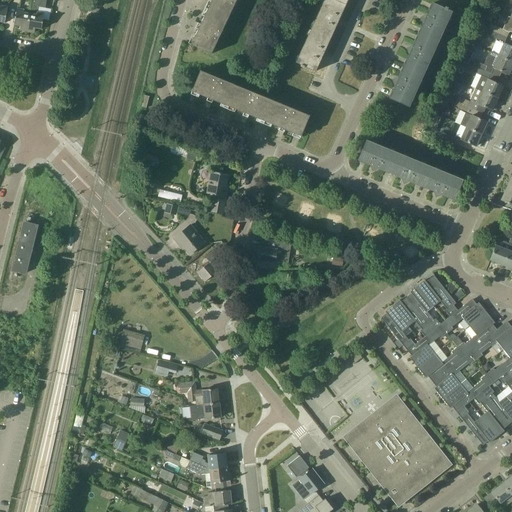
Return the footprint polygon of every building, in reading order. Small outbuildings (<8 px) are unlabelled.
[(32,0),(30,14),(27,31),(35,32),(36,28),(42,29),(45,13),(37,12),(38,7),(45,8),(46,0),(32,0)] [(228,18),(236,0),(211,0),(207,9),(228,18)] [(340,19),(346,5),(336,0),(324,0),(311,29),(331,38),(337,24),(339,25),(341,19),(340,19)] [(424,22),(418,35),(438,43),(452,12),(433,3),(427,16),(425,16),(423,17),(422,19),(423,21),(424,22)] [(0,8),(0,21),(5,22),(8,7),(1,6),(0,9),(0,8)] [(27,31),(30,14),(24,13),(24,10),(17,9),(14,24),(21,25),(20,30),(27,31)] [(212,54),(228,18),(207,9),(200,24),(198,23),(195,28),(198,29),(191,45),(212,54)] [(511,17),(510,17),(504,29),(492,24),(490,29),(502,35),(507,38),(510,31),(511,32),(511,17)] [(491,52),(495,54),(499,56),(511,61),(511,47),(504,44),(507,38),(502,35),(490,29),(477,24),(474,29),(497,40),(491,52)] [(325,52),(331,38),(311,29),(296,63),(316,72),(322,57),(324,58),(326,53),(325,52)] [(410,53),(404,66),(423,74),(438,43),(418,35),(413,47),(411,47),(409,48),(408,49),(408,50),(409,52),(410,53)] [(469,42),(475,45),(478,39),(472,36),(469,42)] [(495,54),(491,52),(490,52),(484,65),(475,61),(473,65),(491,74),(494,68),(509,74),(511,67),(511,61),(499,56),(495,54)] [(473,65),(469,64),(467,68),(467,69),(481,76),(476,88),(498,98),(503,86),(489,80),(491,74),(473,65)] [(396,84),(390,98),(409,106),(423,74),(404,66),(398,79),(397,78),(395,79),(394,81),(395,84),(396,84)] [(200,71),(192,91),(208,98),(207,101),(212,103),(213,100),(228,106),(237,86),(200,71)] [(461,84),(456,81),(452,88),(458,91),(461,84)] [(273,100),(237,86),(228,106),(244,113),(243,116),(248,118),(249,115),(265,121),(273,100)] [(497,100),(498,98),(476,88),(470,100),(472,101),(471,102),(459,96),(457,101),(483,113),(486,107),(492,110),(497,100)] [(310,115),(273,100),(265,121),(280,128),(279,130),(284,133),(285,130),(301,136),(310,115)] [(483,113),(457,101),(455,106),(467,112),(466,113),(461,125),(466,127),(482,134),(487,122),(480,119),(483,113)] [(456,122),(461,124),(464,112),(459,110),(456,122)] [(481,136),(482,134),(466,127),(461,139),(476,146),(481,136)] [(443,132),(440,137),(453,143),(455,138),(443,132)] [(367,140),(361,153),(359,160),(372,165),(371,167),(372,169),(375,170),(377,169),(378,168),(390,173),(398,153),(367,140)] [(152,155),(141,152),(138,163),(149,166),(152,155)] [(409,181),(422,186),(430,166),(398,153),(390,173),(403,178),(403,180),(404,182),(406,183),(408,182),(409,181)] [(454,199),(457,193),(463,180),(430,166),(422,186),(435,191),(435,193),(436,195),(438,196),(440,195),(441,194),(454,199)] [(223,214),(224,207),(227,191),(225,191),(228,175),(212,172),(208,194),(214,195),(211,212),(223,214)] [(150,183),(156,189),(161,183),(155,178),(150,183)] [(182,195),(160,189),(158,197),(181,203),(182,195)] [(511,191),(507,189),(502,200),(511,204),(511,191)] [(166,203),(164,212),(176,215),(178,206),(166,203)] [(25,274),(37,226),(25,223),(13,271),(25,274)] [(198,233),(191,225),(174,239),(180,247),(182,245),(190,255),(203,244),(196,235),(198,233)] [(508,243),(499,240),(491,260),(504,265),(509,253),(510,251),(511,245),(511,236),(510,236),(508,243)] [(264,247),(259,246),(257,261),(276,263),(276,261),(289,263),(290,255),(284,254),(286,244),(291,245),(279,242),(279,240),(266,238),(264,247)] [(214,267),(225,257),(217,247),(206,257),(210,262),(198,272),(205,281),(218,271),(214,267)] [(342,266),(343,259),(333,258),(332,265),(342,266)] [(425,280),(418,286),(434,306),(440,301),(447,309),(445,311),(450,317),(458,310),(454,305),(457,303),(440,283),(433,289),(425,280)] [(434,306),(418,286),(410,292),(418,301),(413,305),(433,331),(440,325),(440,324),(436,318),(434,320),(427,311),(434,306)] [(459,299),(464,294),(461,290),(460,289),(455,294),(456,295),(459,299)] [(425,337),(433,331),(413,305),(408,309),(400,300),(393,306),(409,326),(415,321),(422,329),(420,331),(425,337)] [(470,301),(458,310),(450,317),(440,324),(440,325),(447,334),(454,328),(453,326),(464,318),(470,326),(487,313),(479,303),(477,304),(475,306),(470,301)] [(409,326),(393,306),(385,312),(393,321),(387,326),(408,351),(410,349),(416,345),(415,344),(411,338),(409,340),(402,331),(409,326)] [(495,323),(487,313),(470,326),(477,334),(466,343),(465,341),(458,347),(465,355),(470,351),(495,331),(491,327),(495,323)] [(505,323),(495,331),(470,351),(477,360),(483,355),(482,353),(497,341),(503,350),(511,342),(511,326),(509,328),(505,323)] [(416,345),(410,349),(414,354),(410,358),(418,368),(436,354),(429,345),(440,336),(441,338),(445,335),(447,334),(440,325),(433,331),(425,337),(423,338),(420,341),(417,343),(415,344),(416,345)] [(144,336),(124,331),(121,343),(131,345),(131,343),(141,346),(144,336)] [(457,336),(452,340),(458,347),(462,343),(457,336)] [(399,348),(403,345),(398,339),(394,343),(399,348)] [(511,342),(503,350),(510,358),(495,370),(494,368),(487,373),(494,382),(499,378),(507,372),(511,367),(511,342)] [(442,362),(436,354),(418,368),(426,378),(431,374),(435,379),(465,355),(458,347),(452,352),(453,353),(442,362)] [(470,351),(465,355),(435,379),(439,385),(434,388),(442,398),(461,384),(454,375),(469,363),(470,365),(477,360),(470,351)] [(362,358),(358,353),(349,360),(353,365),(362,358)] [(159,361),(156,371),(167,374),(170,364),(159,361)] [(511,391),(506,397),(511,404),(511,378),(507,372),(499,378),(504,384),(506,383),(511,390),(511,391)] [(467,392),(461,384),(442,398),(450,409),(455,405),(459,410),(464,406),(474,398),(482,392),(489,386),(494,382),(487,373),(481,379),(482,380),(467,392)] [(197,401),(197,405),(208,404),(220,403),(218,388),(196,391),(195,382),(180,384),(181,393),(188,392),(189,402),(197,401)] [(489,386),(482,392),(502,417),(507,413),(511,419),(511,404),(506,397),(499,402),(493,394),(494,392),(491,388),(490,386),(489,386)] [(481,417),(497,437),(505,431),(497,422),(502,417),(482,392),(474,398),(479,404),(481,403),(488,411),(481,417)] [(128,399),(122,397),(120,404),(126,406),(128,399)] [(144,399),(131,398),(130,407),(144,408),(144,399)] [(407,411),(398,400),(348,440),(357,451),(359,449),(362,453),(360,455),(377,476),(379,474),(382,478),(380,480),(389,491),(396,486),(400,491),(397,494),(405,500),(408,496),(412,491),(415,488),(418,484),(423,480),(427,476),(434,471),(437,469),(440,466),(446,463),(441,455),(438,456),(436,454),(439,452),(430,440),(428,442),(425,438),(427,436),(410,415),(408,417),(405,413),(407,411)] [(221,417),(220,403),(208,404),(197,405),(190,406),(192,420),(221,417)] [(469,412),(464,406),(459,410),(456,412),(477,438),(482,433),(488,441),(490,443),(497,437),(481,417),(474,422),(468,413),(469,412)] [(205,425),(202,433),(219,440),(222,431),(205,425)] [(120,430),(113,447),(122,451),(129,434),(120,430)] [(173,441),(168,451),(176,455),(180,445),(173,441)] [(92,452),(85,449),(82,455),(90,458),(92,452)] [(173,460),(176,455),(168,451),(165,450),(164,453),(165,457),(173,460)] [(204,457),(194,452),(190,461),(210,469),(227,467),(225,453),(208,455),(209,464),(205,462),(205,461),(202,459),(204,457)] [(212,489),(227,487),(226,481),(229,481),(227,467),(210,469),(190,461),(186,469),(200,475),(205,474),(206,487),(212,489)] [(162,469),(159,477),(171,482),(174,474),(162,469)] [(324,484),(313,469),(299,479),(311,494),(324,484)] [(511,476),(502,484),(511,495),(511,493),(511,476)] [(187,482),(181,480),(177,487),(184,490),(187,482)] [(500,503),(511,495),(502,484),(484,498),(490,506),(498,500),(500,503)] [(165,511),(169,503),(167,502),(167,501),(158,497),(134,486),(130,494),(154,505),(154,506),(151,511),(152,511),(165,511)] [(214,506),(228,504),(232,504),(230,490),(208,493),(208,496),(203,497),(205,507),(214,506)] [(326,505),(319,495),(297,511),(330,511),(335,507),(330,502),(326,505)]
